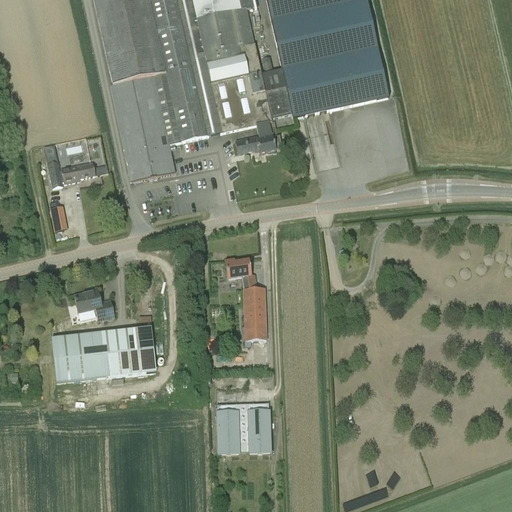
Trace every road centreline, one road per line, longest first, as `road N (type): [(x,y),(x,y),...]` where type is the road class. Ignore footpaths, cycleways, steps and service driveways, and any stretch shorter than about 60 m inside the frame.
road 1 (tertiary): [(0,274),(271,215),(434,192),(511,194)]
road 2 (track): [(271,215),(278,390),(226,398)]
